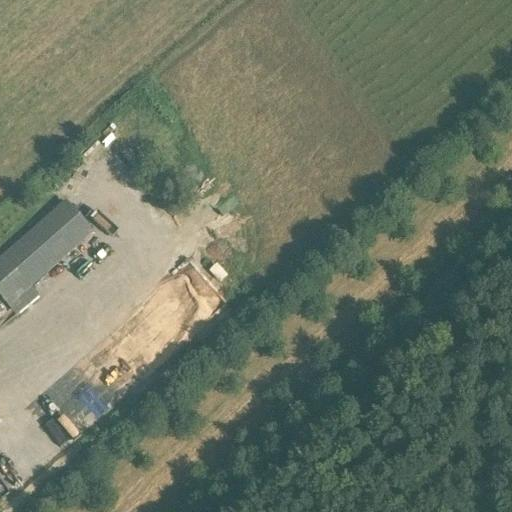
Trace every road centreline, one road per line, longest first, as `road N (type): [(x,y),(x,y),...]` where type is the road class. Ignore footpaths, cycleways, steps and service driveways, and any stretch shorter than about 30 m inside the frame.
road 1 (track): [(511,265),(234,511)]
road 2 (unknown): [(0,356),(123,251)]
